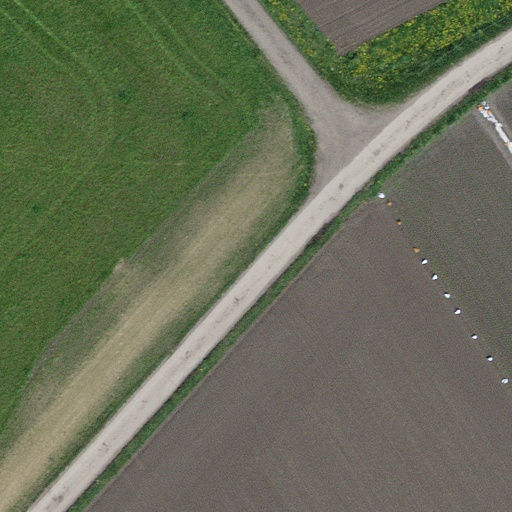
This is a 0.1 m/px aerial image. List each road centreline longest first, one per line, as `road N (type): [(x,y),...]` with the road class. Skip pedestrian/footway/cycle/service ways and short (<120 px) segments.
road 1 (track): [(511,44),(368,160),(48,511)]
road 2 (track): [(368,160),(241,0)]
